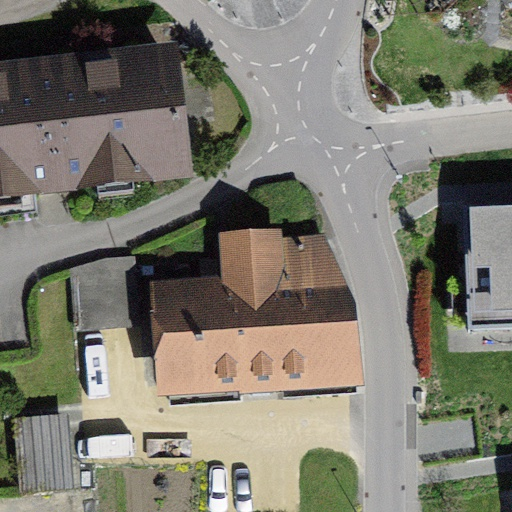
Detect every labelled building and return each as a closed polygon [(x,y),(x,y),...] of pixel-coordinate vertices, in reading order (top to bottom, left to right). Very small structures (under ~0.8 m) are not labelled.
[(0,187),(180,167),(169,63),(0,82),(0,187)] [(511,207),(463,209),(465,285),(486,285),(486,322),(511,320),(511,207)] [(353,309),(324,241),(302,239),(228,244),(233,302),(163,306),(168,383),(359,374),(353,309)] [(72,270),(80,325),(144,316),(135,261),(72,270)] [(68,434),(17,439),(21,491),(72,487),(68,434)]
